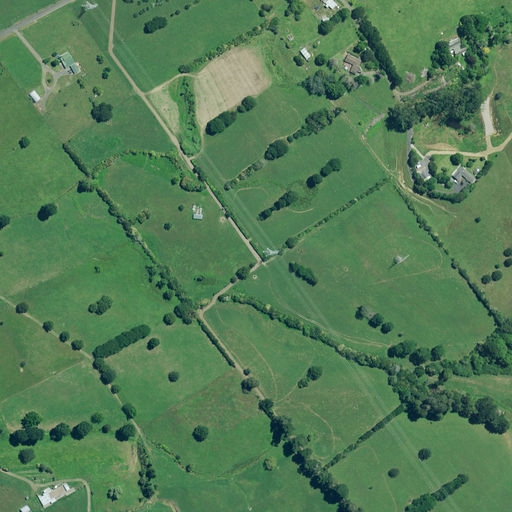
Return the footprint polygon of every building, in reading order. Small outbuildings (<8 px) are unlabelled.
[(336,4),(331,0),(327,0),(327,1),(325,0),(323,0),(323,1),(326,4),(324,6),(326,8),(328,6),(332,9),(336,4)] [(459,45),(456,38),(448,41),(448,43),(444,45),(447,51),(452,49),(455,56),(462,53),(463,56),(468,54),(465,47),(460,49),(458,46),(459,45)] [(309,56),(303,48),(299,51),(305,59),(309,56)] [(67,52),(58,57),(65,68),(69,66),(74,74),(78,71),(67,52)] [(355,74),(361,61),(347,55),(344,61),(352,65),(349,72),(355,74)] [(40,98),(33,90),(29,94),(35,102),(40,98)] [(474,179),(459,167),(452,176),(457,180),(461,175),(470,183),(474,179)] [(418,175),(423,182),(426,180),(430,177),(426,170),(418,175)] [(53,498),(51,499),(47,494),(51,492),(48,487),(42,491),(43,493),(42,494),(43,496),(40,497),(39,495),(37,497),(42,506),(50,502),(51,504),(55,501),(53,498)]
